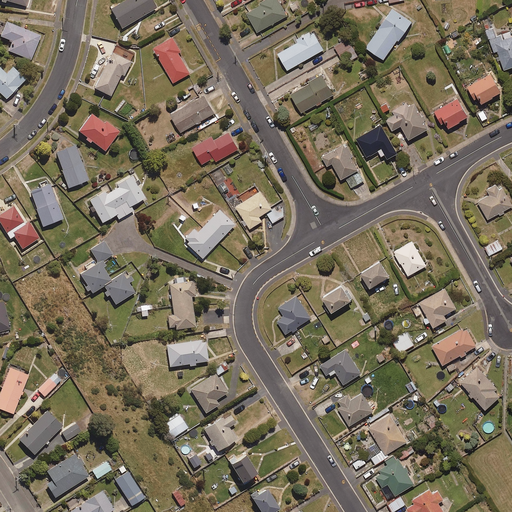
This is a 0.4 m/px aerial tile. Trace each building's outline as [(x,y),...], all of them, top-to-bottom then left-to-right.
[(122,0),(110,7),(121,27),(157,6),(153,0),(122,0)] [(260,5),(245,13),(256,32),(287,15),(278,0),(261,0),(258,2),(260,5)] [(391,8),(364,47),(383,60),(396,40),(398,41),(411,21),(391,8)] [(5,18),(0,31),(0,34),(9,38),(8,40),(11,41),(7,50),(31,59),(42,33),(5,18)] [(496,52),(502,70),(511,66),(511,35),(501,40),(499,35),(495,37),(492,28),(485,31),(493,53),(496,52)] [(276,53),(286,70),(301,62),(302,63),(306,61),(305,60),(323,49),(313,32),(310,34),(308,31),(295,39),(296,41),(276,53)] [(173,33),(153,44),(173,81),(191,71),(179,50),(182,48),(173,33)] [(347,38),(333,46),(341,60),(355,52),(347,38)] [(111,49),(94,87),(111,94),(121,73),(126,75),(133,59),(111,49)] [(0,66),(0,91),(6,97),(25,78),(12,65),(5,71),(0,66)] [(308,83),(289,94),(300,113),(315,104),(316,105),(321,103),(320,101),(332,94),(320,74),(307,81),(308,83)] [(490,74),(466,87),(473,99),(477,97),(480,104),(492,97),(491,96),(500,91),(490,74)] [(205,92),(170,112),(181,130),(215,110),(205,92)] [(457,97),(433,110),(440,123),(444,121),(448,128),(459,122),(458,121),(467,116),(457,97)] [(394,115),(385,119),(391,130),(400,125),(408,139),(427,128),(423,120),(425,119),(423,115),(421,116),(413,103),(408,106),(405,102),(391,110),(394,115)] [(91,111),(77,130),(105,150),(120,130),(105,119),(103,120),(91,111)] [(380,124),(355,138),(366,158),(377,151),(380,156),(384,154),(386,158),(396,153),(380,124)] [(212,132),(192,144),(202,162),(214,155),(216,159),(239,146),(229,128),(215,136),(212,132)] [(75,141),(54,149),(68,186),(89,178),(75,141)] [(343,143),(320,156),(326,166),(331,164),(340,179),(345,177),(350,187),(363,180),(350,157),(352,155),(346,145),(344,146),(343,143)] [(105,189),(89,198),(93,205),(90,206),(92,210),(95,208),(102,221),(116,213),(119,217),(133,209),(131,205),(145,197),(138,184),(141,182),(138,177),(135,179),(132,173),(116,182),(117,185),(106,192),(105,189)] [(49,181),(29,189),(43,225),(63,217),(49,181)] [(224,182),(218,185),(222,193),(229,190),(224,182)] [(489,195),(477,201),(487,220),(499,213),(500,215),(504,213),(503,211),(511,206),(502,187),(498,189),(495,184),(486,189),(489,195)] [(261,188),(236,205),(250,227),(263,219),(260,214),(272,206),(261,188)] [(13,235),(22,248),(39,237),(28,220),(25,222),(13,203),(0,211),(0,223),(9,238),(13,235)] [(275,206),(267,211),(273,222),(284,215),(284,205),(277,209),(275,206)] [(193,227),(184,236),(189,240),(186,243),(202,257),(235,223),(218,208),(197,230),(193,227)] [(104,239),(89,248),(97,261),(79,272),(87,284),(84,286),(87,290),(90,288),(92,291),(103,284),(107,289),(104,291),(106,295),(109,293),(115,303),(135,291),(129,281),(133,278),(130,273),(126,276),(123,270),(111,278),(103,266),(106,264),(103,259),(113,253),(104,239)] [(502,248),(498,239),(484,247),(489,255),(502,248)] [(411,241),(393,251),(407,276),(425,266),(411,241)] [(378,262),(359,273),(368,288),(387,276),(378,262)] [(193,279),(169,282),(173,313),(167,314),(169,327),(175,326),(175,329),(196,326),(191,295),(195,295),(193,279)] [(343,282),(323,294),(333,310),(353,297),(343,282)] [(444,288),(418,303),(432,328),(446,320),(443,315),(456,308),(444,288)] [(0,325),(4,323),(3,321),(17,310),(3,292),(0,294),(0,325)] [(278,320),(286,333),(292,329),(293,331),(298,328),(296,326),(310,316),(296,294),(278,306),(285,315),(278,320)] [(370,318),(366,307),(360,309),(364,320),(370,318)] [(464,326),(432,343),(443,363),(478,344),(468,327),(465,329),(464,326)] [(407,330),(391,339),(399,352),(415,343),(407,330)] [(201,339),(166,344),(170,366),(189,363),(190,366),(196,365),(195,361),(208,360),(205,341),(201,342),(201,339)] [(346,346),(319,363),(326,374),(330,372),(331,374),(336,371),(344,383),(362,371),(346,346)] [(228,367),(224,361),(213,368),(217,374),(228,367)] [(474,395),(486,407),(500,395),(495,389),(497,387),(478,365),(461,380),(471,391),(468,393),(472,397),(474,395)] [(10,366),(0,390),(0,408),(13,413),(29,373),(10,366)] [(215,372),(190,388),(205,412),(219,404),(216,399),(227,392),(215,372)] [(49,376),(37,388),(44,395),(56,383),(49,376)] [(349,393),(339,399),(343,404),(339,406),(350,424),(375,409),(364,391),(352,398),(349,393)] [(463,401),(455,406),(466,421),(474,416),(463,401)] [(46,410),(18,438),(34,453),(62,425),(46,410)] [(391,412),(369,426),(382,448),(371,455),(376,464),(386,458),(390,456),(388,452),(408,439),(391,412)] [(223,416),(203,428),(211,440),(209,441),(212,445),(213,443),(218,450),(237,438),(229,426),(236,422),(230,413),(224,417),(223,416)] [(187,427),(179,414),(165,424),(173,436),(187,427)] [(75,422),(61,431),(66,439),(80,430),(75,422)] [(397,456),(395,452),(390,456),(386,458),(389,463),(380,468),(383,472),(377,476),(383,486),(388,483),(395,495),(416,482),(409,470),(410,469),(407,464),(405,465),(399,455),(397,456)] [(74,453),(46,470),(53,480),(47,483),(55,495),(88,475),(81,464),(83,463),(79,456),(77,458),(74,453)] [(234,456),(228,459),(243,483),(258,474),(246,454),(236,459),(234,456)] [(106,461),(92,469),(96,478),(111,469),(106,461)] [(127,470),(114,479),(132,504),(144,496),(127,470)] [(256,490),(250,494),(261,511),(271,511),(279,507),(267,487),(258,493),(256,490)] [(430,487),(412,498),(415,503),(407,508),(409,511),(419,511),(421,511),(422,511),(446,511),(439,501),(445,497),(439,487),(433,491),(430,487)] [(102,490),(70,511),(107,511),(114,508),(102,490)] [(172,494),(169,490),(161,495),(171,510),(184,502),(177,491),(172,494)] [(405,503),(400,496),(388,503),(393,511),(405,503)]
